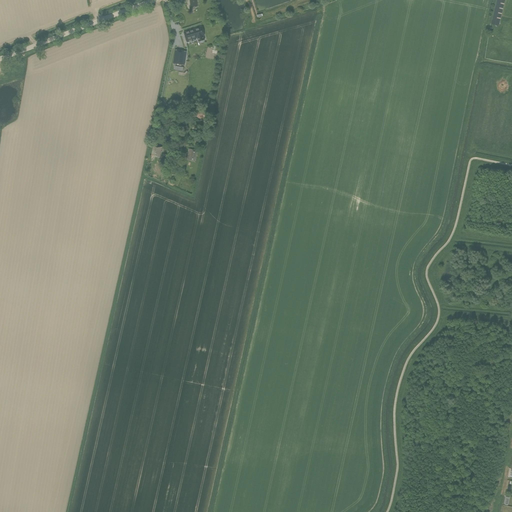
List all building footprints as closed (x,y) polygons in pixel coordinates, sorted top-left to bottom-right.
[(504,0),(496,0),(491,23),(499,25),(504,0)] [(198,38),(199,41),(205,39),(203,35),(205,35),(202,26),(184,32),(187,42),(198,38)] [(173,63),(185,65),(187,51),(175,50),(173,63)] [(151,156),(160,158),(162,147),(154,145),(151,156)] [(195,162),(196,156),(198,150),(189,148),(187,160),(195,162)]
